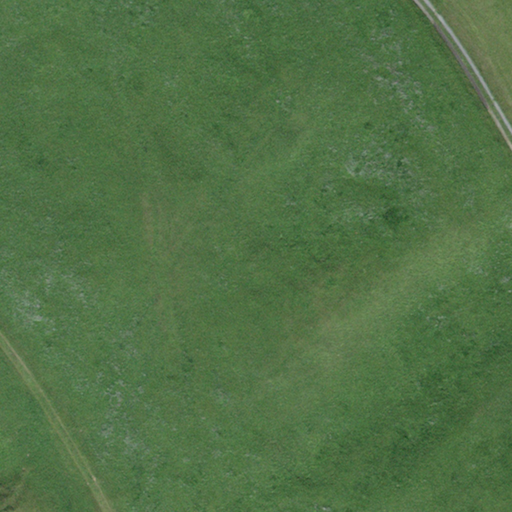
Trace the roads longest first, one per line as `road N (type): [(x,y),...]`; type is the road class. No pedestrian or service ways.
road 1 (track): [(0,344),(102,511)]
road 2 (track): [(511,142),(420,0)]
